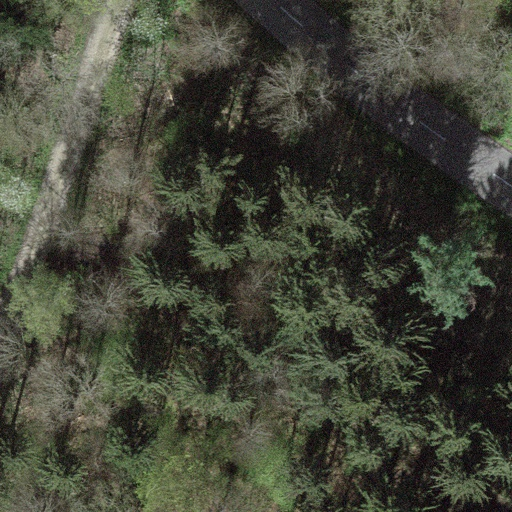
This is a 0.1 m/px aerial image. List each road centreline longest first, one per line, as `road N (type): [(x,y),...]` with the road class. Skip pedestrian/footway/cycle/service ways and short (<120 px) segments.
road 1 (track): [(115,0),(0,319)]
road 2 (tertiary): [(273,0),(511,189)]
